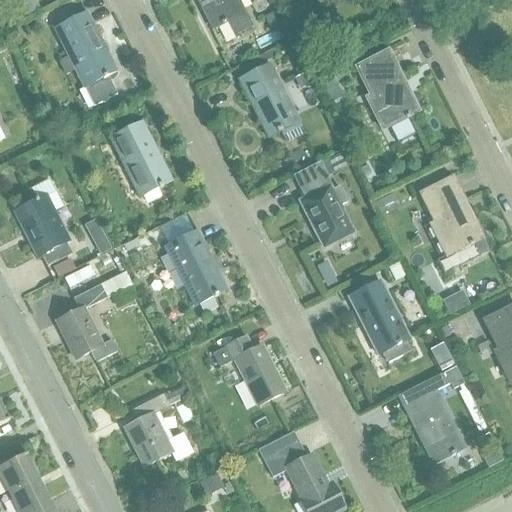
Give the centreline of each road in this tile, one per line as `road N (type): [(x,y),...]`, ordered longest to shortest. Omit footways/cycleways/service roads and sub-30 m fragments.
road 1 (residential): [(385,511),(129,0)]
road 2 (residential): [(104,511),(0,304)]
road 3 (residential): [(511,196),(412,0)]
